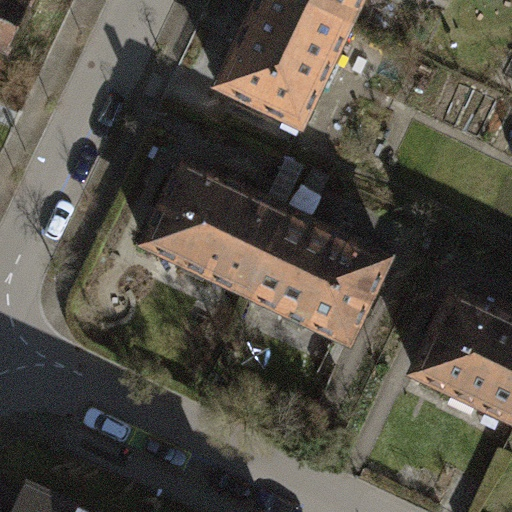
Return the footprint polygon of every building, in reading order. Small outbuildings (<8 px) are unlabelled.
[(29,0),(0,0),(0,45),(6,49),(29,0)] [(351,21),(306,0),(259,0),(220,84),(303,123),(351,21)] [(361,0),(306,0),(351,21),(361,0)] [(248,292),(287,209),(184,160),(145,243),(248,292)] [(350,340),(389,257),(287,209),(248,292),(350,340)] [(416,371),(511,417),(511,316),(455,289),(416,371)] [(82,511),(29,487),(16,511),(82,511)]
